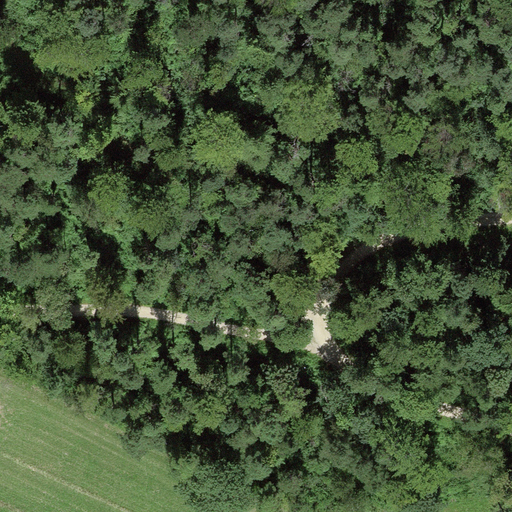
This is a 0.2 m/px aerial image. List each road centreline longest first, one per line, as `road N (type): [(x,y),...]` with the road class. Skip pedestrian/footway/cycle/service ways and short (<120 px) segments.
road 1 (track): [(320,356),(212,327),(0,311)]
road 2 (track): [(511,222),(378,243),(329,288),(320,356)]
road 3 (track): [(320,356),(511,432)]
